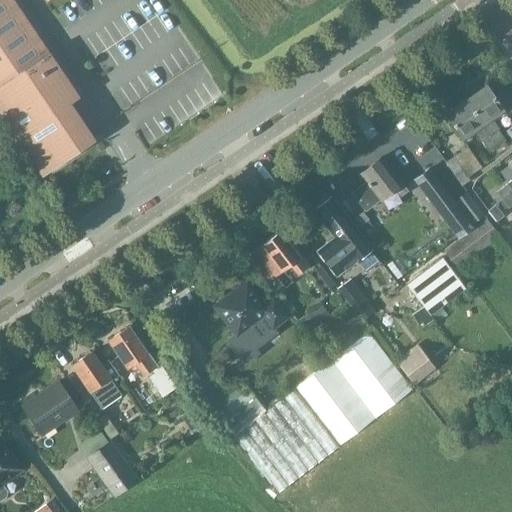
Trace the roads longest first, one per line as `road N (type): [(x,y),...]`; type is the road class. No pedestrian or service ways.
road 1 (tertiary): [(152,185),(422,0)]
road 2 (unclassified): [(152,185),(29,0)]
road 3 (tertiary): [(0,288),(152,185)]
